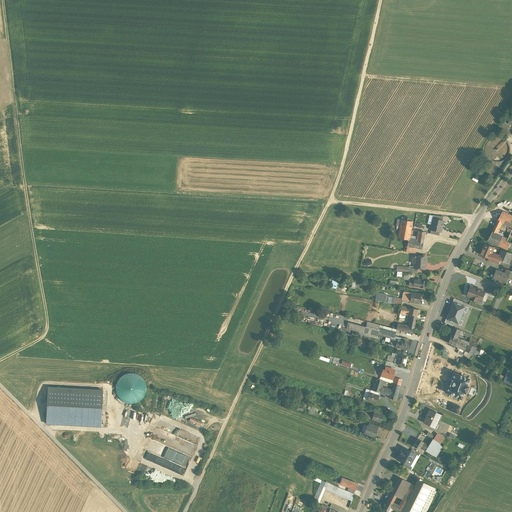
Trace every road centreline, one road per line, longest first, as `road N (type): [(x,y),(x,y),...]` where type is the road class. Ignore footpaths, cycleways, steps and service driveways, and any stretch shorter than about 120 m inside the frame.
road 1 (track): [(380,0),(330,200),(185,511)]
road 2 (track): [(478,218),(330,200),(25,186)]
road 3 (track): [(0,361),(46,329),(3,0)]
road 4 (residential): [(494,194),(441,288),(403,415),(361,511)]
